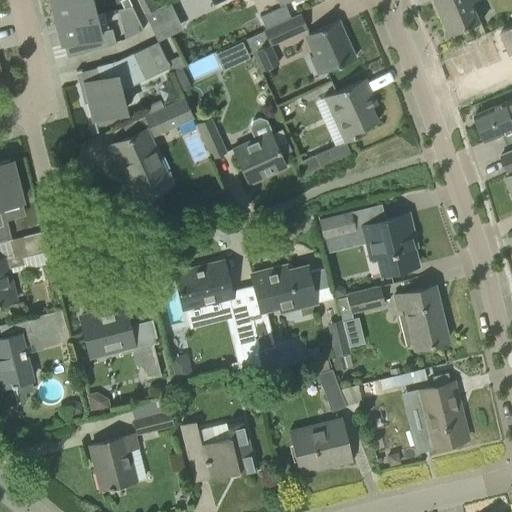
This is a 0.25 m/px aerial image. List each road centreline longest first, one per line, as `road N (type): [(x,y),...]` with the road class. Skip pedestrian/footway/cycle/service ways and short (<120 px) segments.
road 1 (residential): [(27,107),(50,201),(104,247),(275,209)]
road 2 (unclassified): [(511,352),(431,105)]
road 3 (unclassified): [(511,479),(381,511)]
road 4 (residential): [(27,107),(44,103),(20,0)]
